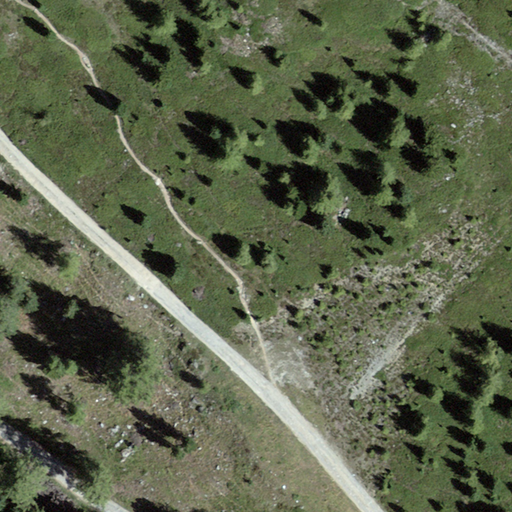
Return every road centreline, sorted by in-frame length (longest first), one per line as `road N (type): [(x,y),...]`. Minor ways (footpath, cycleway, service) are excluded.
road 1 (track): [(0,142),(272,401)]
road 2 (track): [(272,401),(367,511)]
road 3 (track): [(111,511),(0,428)]
